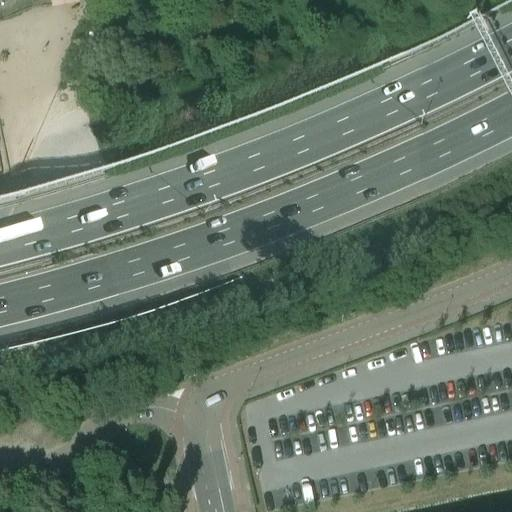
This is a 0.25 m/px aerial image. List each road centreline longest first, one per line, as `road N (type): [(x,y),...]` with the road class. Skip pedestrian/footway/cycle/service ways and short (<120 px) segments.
road 1 (motorway): [(511,47),(309,144),(138,210),(0,245)]
road 2 (motorway): [(0,306),(147,266),(314,206),(511,112)]
road 3 (tertiary): [(200,423),(208,395),(227,381),(511,271)]
road 4 (residential): [(200,423),(164,408),(135,408),(106,421),(70,459),(0,470)]
